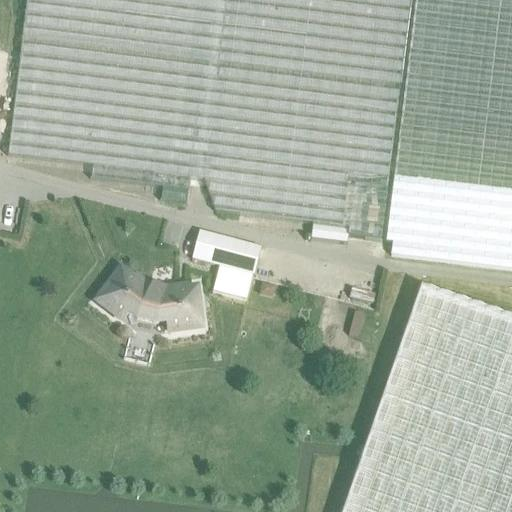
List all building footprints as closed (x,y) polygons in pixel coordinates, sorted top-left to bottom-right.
[(398,92),(409,0),(26,0),(7,159),(92,170),(90,183),(161,192),(159,203),(186,207),(189,183),(204,185),(203,189),(214,214),(311,226),(310,243),(353,248),(354,231),(362,233),(360,244),(380,247),(398,92)] [(511,274),(511,0),(415,0),(385,245),(392,246),(390,259),(511,274)] [(198,234),(190,263),(217,270),(210,295),(245,304),(259,250),(198,234)] [(121,272),(97,304),(122,323),(128,315),(137,322),(156,327),(166,325),(168,335),(201,330),(196,291),(179,293),(178,290),(159,292),(151,291),(138,280),(135,283),(121,272)] [(261,287),(258,298),(272,301),(275,290),(261,287)] [(511,511),(511,322),(420,290),(343,511),(511,511)] [(354,315),(348,338),(357,341),(363,319),(363,318),(354,315)]
